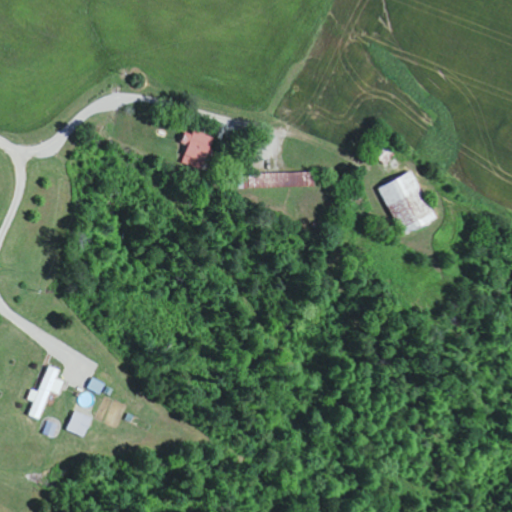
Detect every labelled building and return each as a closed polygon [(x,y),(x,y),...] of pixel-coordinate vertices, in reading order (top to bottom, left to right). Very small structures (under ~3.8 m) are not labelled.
[(215,138),(195,129),(192,134),(186,131),(181,142),(188,145),(181,162),(201,170),(215,138)] [(314,186),(314,171),(253,173),(254,187),(314,186)] [(378,187),(393,218),(397,216),(405,233),(435,218),(412,171),(378,187)] [(37,391),(30,389),(26,399),(33,402),(28,415),(38,419),(48,391),(57,395),(62,381),(54,378),(57,369),(47,365),(37,391)] [(101,383),(88,378),(84,389),(97,394),(101,383)] [(81,436),(90,417),(73,410),(65,429),(81,436)] [(42,433),(53,437),(57,424),(46,421),(42,433)]
